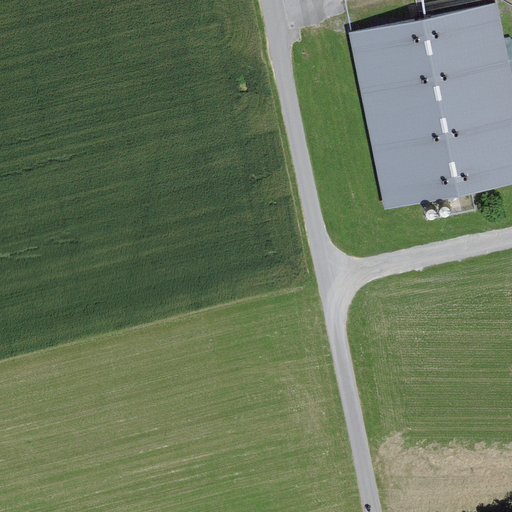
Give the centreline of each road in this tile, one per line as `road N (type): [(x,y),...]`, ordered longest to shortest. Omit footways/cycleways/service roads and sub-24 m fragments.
road 1 (unclassified): [(269,0),(371,511)]
road 2 (track): [(325,278),(511,233)]
